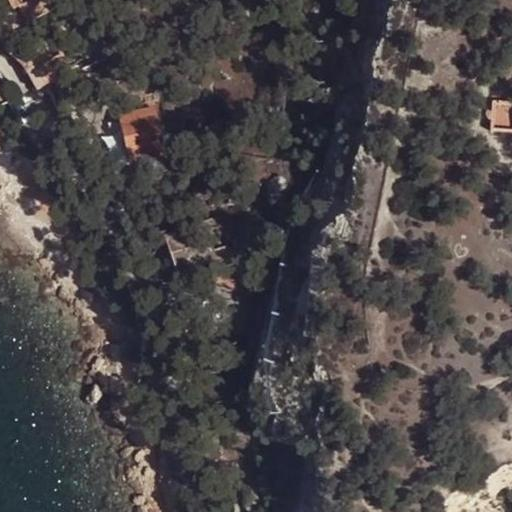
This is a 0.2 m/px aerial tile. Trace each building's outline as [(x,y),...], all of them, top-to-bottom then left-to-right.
[(3,0),(17,27),(60,5),(57,0),(3,0)] [(47,55),(20,67),(31,92),(58,80),(47,55)] [(159,153),(149,109),(116,116),(125,160),(159,153)] [(216,216),(195,222),(196,226),(161,239),(180,293),(204,284),(199,269),(207,266),(214,264),(211,255),(204,233),(220,227),(216,216)] [(145,293),(124,246),(110,253),(130,299),(145,293)] [(226,249),(211,255),(214,264),(207,266),(212,283),(236,274),(226,249)]
